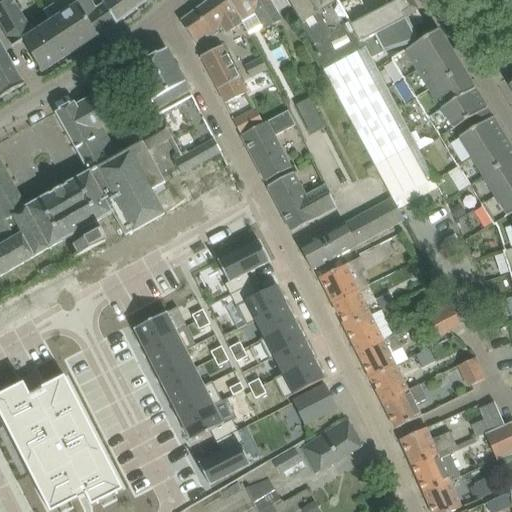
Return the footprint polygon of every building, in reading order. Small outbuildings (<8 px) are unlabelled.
[(60,40),(50,23),(33,34),(11,0),(8,0),(0,5),(0,24),(13,48),(23,41),(31,57),(42,73),(58,63),(58,64),(63,61),(63,60),(79,49),(70,34),(60,40)] [(61,0),(43,12),(50,23),(60,40),(70,34),(79,49),(80,49),(80,50),(85,46),(85,45),(95,39),(97,38),(96,38),(97,37),(97,36),(73,0),(61,0)] [(73,0),(97,36),(116,24),(103,4),(96,8),(91,0),(73,0)] [(108,0),(103,4),(116,24),(117,24),(149,0),(108,0)] [(226,34),(242,24),(227,0),(210,0),(181,23),(194,42),(210,31),(220,25),(226,34)] [(262,30),(271,25),(256,0),(227,0),(242,24),(249,34),(260,27),(262,30)] [(268,2),(270,0),(256,0),(271,25),(279,21),(268,2)] [(287,0),(300,22),(300,23),(301,24),(299,25),(311,47),(341,103),(391,198),(431,177),(372,59),(368,61),(358,42),(356,44),(346,25),(330,35),(317,14),(308,0),(287,0)] [(410,0),(333,0),(346,25),(356,44),(358,42),(368,61),(372,59),(383,53),(384,55),(385,55),(383,50),(401,44),(414,39),(410,32),(424,23),(410,0)] [(511,281),(511,151),(438,31),(391,60),(493,226),(495,225),(497,230),(504,251),(502,252),(511,281)] [(0,99),(24,86),(23,84),(13,67),(0,42),(0,99)] [(247,94),(222,47),(200,57),(225,104),(239,97),(247,94)] [(133,69),(143,86),(159,114),(191,96),(185,84),(167,50),(133,69)] [(267,70),(260,57),(243,65),(250,79),(267,70)] [(55,113),(89,173),(90,173),(110,162),(121,180),(139,170),(143,177),(157,169),(142,143),(117,157),(101,128),(110,123),(104,113),(95,96),(75,106),(73,103),(55,113)] [(310,98),(297,105),(308,124),(306,125),(309,131),(323,124),(310,98)] [(264,124),(255,109),(247,113),(233,121),(241,136),(264,124)] [(264,124),(241,136),(265,182),(291,169),(275,137),(296,126),(293,121),(288,111),(264,124)] [(214,140),(183,157),(190,170),(221,153),(214,140)] [(190,170),(183,157),(174,162),(181,175),(190,170)] [(143,177),(139,170),(121,180),(110,162),(90,173),(89,173),(67,185),(66,185),(48,195),(49,195),(26,208),(0,162),(0,277),(70,237),(79,254),(105,240),(96,224),(112,215),(125,237),(164,215),(151,191),(165,183),(157,169),(143,177)] [(267,187),(291,233),(337,209),(325,185),(305,195),(293,173),(267,187)] [(392,199),(370,211),(382,234),(404,221),(392,199)] [(458,205),(449,210),(455,221),(464,215),(458,205)] [(370,211),(345,225),(356,247),(382,234),(370,211)] [(356,247),(345,225),(344,223),(299,247),(312,271),(356,247)] [(256,239),(216,260),(226,281),(223,282),(228,293),(250,282),(244,271),(267,259),(256,239)] [(320,278),(333,304),(357,292),(368,287),(361,273),(351,279),(344,266),(320,278)] [(250,282),(228,293),(234,304),(242,299),(252,318),(284,301),(274,282),(255,292),(250,282)] [(333,304),(345,329),(369,317),(382,311),(394,305),(389,294),(376,300),(377,302),(365,308),(357,292),(333,304)] [(284,301),(252,318),(262,337),(295,320),(294,320),(289,310),(290,310),(285,301),(284,301)] [(433,316),(444,311),(440,302),(429,307),(433,316)] [(426,320),(435,338),(460,325),(451,307),(444,311),(433,316),(426,320)] [(202,311),(191,316),(195,324),(205,318),(202,311)] [(394,335),(382,311),(369,317),(345,329),(358,354),(381,341),(394,335)] [(166,314),(134,331),(144,350),(176,333),(166,314)] [(205,318),(195,324),(198,331),(209,325),(205,318)] [(295,320),(262,337),(272,357),(305,340),(305,339),(304,339),(299,330),(300,329),(295,320)] [(176,333),(144,350),(153,368),(185,352),(176,333)] [(358,354),(370,379),(394,367),(388,355),(401,348),(394,335),(381,341),(358,354)] [(305,340),(272,357),(282,376),(315,359),(315,358),(314,359),(309,349),(310,348),(305,340)] [(239,341),(228,347),(232,354),(242,348),(239,341)] [(221,347),(210,353),(214,360),(224,354),(221,347)] [(242,348),(232,354),(235,361),(246,355),(242,348)] [(415,356),(421,369),(434,362),(427,349),(415,356)] [(185,352),(153,368),(163,387),(195,370),(185,352)] [(224,354),(214,360),(217,367),(228,362),(224,354)] [(315,359),(282,376),(292,395),(324,378),(319,368),(320,368),(315,359)] [(485,379),(475,359),(458,367),(468,388),(485,379)] [(370,379),(383,404),(406,392),(394,367),(370,379)] [(195,370),(163,387),(172,405),(204,388),(195,370)] [(20,385),(0,395),(0,415),(5,426),(29,473),(49,511),(53,511),(56,511),(71,503),(78,500),(78,499),(85,495),(91,507),(95,505),(100,503),(114,495),(123,491),(65,377),(46,387),(45,387),(42,389),(29,395),(23,384),(22,385),(20,385)] [(259,379),(248,385),(252,392),(262,386),(259,379)] [(240,384),(229,389),(233,396),(243,391),(240,384)] [(307,394),(292,402),(304,425),(305,425),(319,418),(337,409),(325,386),(325,385),(307,394)] [(406,392),(383,404),(396,429),(420,417),(414,406),(426,400),(419,385),(406,392)] [(262,386),(252,392),(255,399),(266,393),(262,386)] [(204,388),(172,405),(182,423),(214,406),(204,388)] [(479,409),(484,420),(471,426),(476,437),(504,425),(494,403),(479,409)] [(214,406),(182,423),(191,441),(211,431),(216,442),(238,431),(232,420),(223,425),(214,406)] [(342,420),(301,446),(317,476),(363,448),(362,446),(347,421),(345,418),(342,420)] [(483,435),(488,446),(495,461),(511,454),(511,430),(507,432),(504,426),(483,435)] [(400,440),(412,467),(437,456),(436,455),(446,450),(447,452),(457,447),(450,432),(430,441),(425,429),(400,440)] [(222,453),(199,465),(210,486),(251,465),(240,444),(243,442),(238,431),(216,442),(222,453)] [(293,448),(271,461),(280,475),(301,462),(293,448)] [(459,478),(453,464),(449,457),(447,452),(446,450),(436,455),(437,456),(412,467),(424,494),(449,483),(459,478)] [(476,487),(471,490),(476,501),(482,499),(496,492),(491,480),(476,487)] [(449,483),(424,494),(432,511),(452,511),(460,509),(449,483)] [(237,484),(228,489),(232,495),(240,490),(237,484)] [(505,495),(485,504),(488,511),(500,511),(511,507),(505,495)] [(318,511),(313,503),(300,511),(318,511)]
